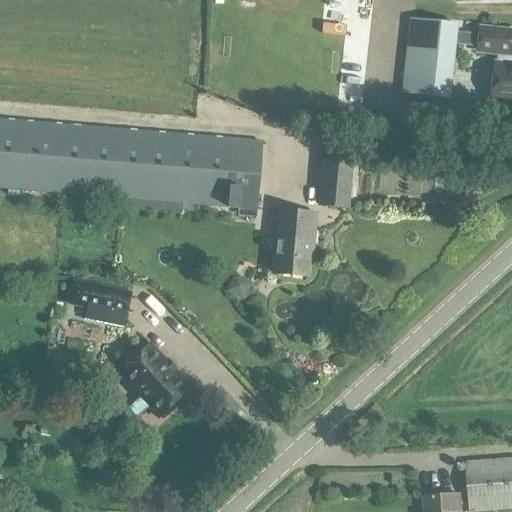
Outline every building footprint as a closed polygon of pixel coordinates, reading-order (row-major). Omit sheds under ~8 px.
[(266,30),(321,36),(324,16),(268,10),(266,30)] [(458,26),(418,22),(410,94),(429,96),(431,73),(445,74),(448,51),(455,52),(456,43),(480,46),(479,52),(502,55),(501,65),(491,64),(487,103),(511,105),(511,31),(482,28),(481,37),(457,35),(458,26)] [(262,142),(0,119),(0,188),(256,210),(262,142)] [(348,210),(352,163),(321,160),(317,207),(348,210)] [(312,258),(315,216),(279,213),(274,274),(307,276),(309,258),(312,258)] [(72,281),(67,306),(87,310),(88,305),(128,313),(132,293),(72,281)] [(149,346),(118,375),(157,418),(188,388),(149,346)] [(121,401),(109,413),(130,435),(142,423),(136,417),(127,408),(121,401)] [(29,446),(28,457),(38,458),(39,447),(29,446)] [(491,511),(511,510),(511,459),(466,463),(469,511),(491,511)] [(425,499),(425,511),(459,511),(459,496),(425,499)]
